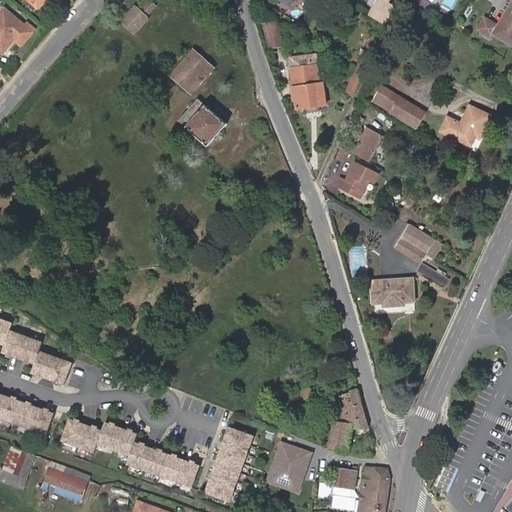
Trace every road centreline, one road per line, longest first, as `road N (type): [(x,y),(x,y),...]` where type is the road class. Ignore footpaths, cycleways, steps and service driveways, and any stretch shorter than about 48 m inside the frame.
road 1 (residential): [(382,422),(239,0)]
road 2 (secondary): [(511,221),(426,414)]
road 3 (residential): [(0,114),(99,0)]
